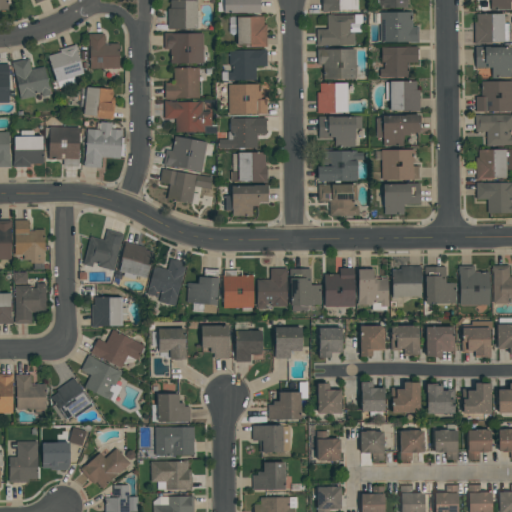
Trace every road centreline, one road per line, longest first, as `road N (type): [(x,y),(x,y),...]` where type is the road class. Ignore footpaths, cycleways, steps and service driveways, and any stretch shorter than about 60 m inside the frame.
road 1 (residential): [(0,195),(92,196),(216,241),(511,238)]
road 2 (residential): [(292,0),(297,241)]
road 3 (residential): [(446,0),(450,240)]
road 4 (residential): [(64,194),(59,346),(0,351)]
road 5 (residential): [(511,371),(328,373)]
road 6 (residential): [(511,475),(355,476)]
road 7 (residential): [(141,62),(142,140),(128,207)]
